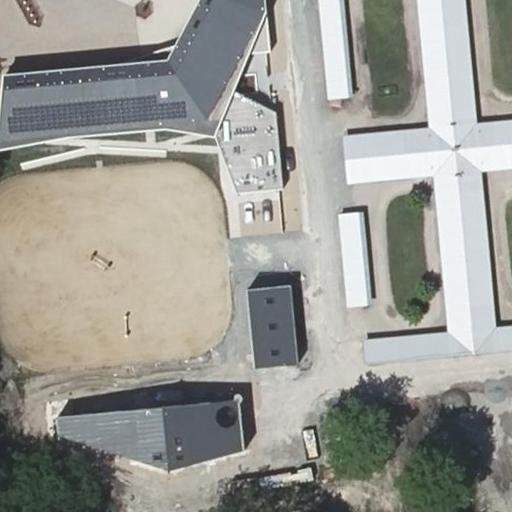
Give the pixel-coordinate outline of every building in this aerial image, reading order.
[(197,0),(172,57),(5,73),(0,144),(0,149),(68,137),(164,127),(217,136),(238,193),(284,188),(279,113),(235,91),(269,11),(267,0),(197,0)] [(345,0),(321,0),(331,97),(355,95),(345,0)] [(369,359),(511,346),(511,326),(491,328),(476,167),(511,163),(511,122),(472,126),(460,0),(424,0),(436,131),(350,138),(354,178),(438,170),(453,333),(367,341),(369,359)] [(364,211),(341,214),(351,306),(374,304),(364,211)] [(291,285),(247,289),(256,369),(300,364),(291,285)] [(298,325),(320,321),(318,310),(296,314),(298,325)] [(324,327),(302,332),(307,356),(330,351),(324,327)] [(241,398),(57,416),(57,438),(172,471),(245,449),(241,398)] [(264,502),(322,420),(298,403),(240,486),(264,502)]
